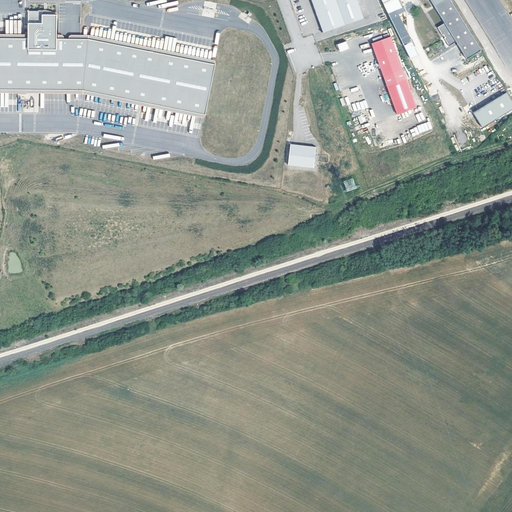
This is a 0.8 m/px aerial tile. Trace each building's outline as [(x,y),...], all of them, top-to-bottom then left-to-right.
[(346,24),(337,0),(312,0),(325,32),(346,24)] [(381,0),(390,18),(407,10),(401,0),(381,0)] [(468,59),(482,51),(450,0),(430,0),(445,23),(438,27),(450,46),(457,41),(468,59)] [(0,89),(83,90),(205,115),(215,63),(88,38),(56,37),(56,34),(57,14),(46,14),(46,16),(43,16),(43,10),(28,10),(28,32),(28,38),(0,37),(0,89)] [(511,74),(511,33),(507,37),(504,34),(499,37),(502,41),(494,46),(511,74)] [(56,34),(56,37),(88,38),(215,63),(215,62),(215,61),(214,60),(89,34),(56,34)] [(403,69),(391,36),(371,43),(383,76),(403,69)] [(346,41),(337,44),(340,51),(349,48),(346,41)] [(83,90),(0,89),(0,92),(18,93),(18,94),(26,94),(26,93),(82,94),(201,117),(203,117),(204,117),(205,116),(205,115),(83,90)] [(483,129),(511,111),(511,102),(505,92),(473,113),(483,129)] [(360,124),(366,122),(364,115),(358,116),(360,124)] [(290,146),(288,167),(313,170),(316,149),(290,146)] [(353,178),(343,182),(347,192),(357,188),(353,178)]
